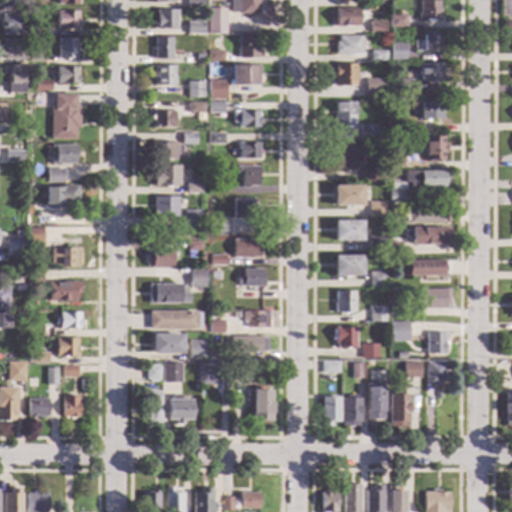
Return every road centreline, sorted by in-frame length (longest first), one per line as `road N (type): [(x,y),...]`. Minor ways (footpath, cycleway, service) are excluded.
road 1 (residential): [(479,0),(475,511)]
road 2 (residential): [(296,0),(295,511)]
road 3 (residential): [(511,455),(0,456)]
road 4 (residential): [(114,0),(113,511)]
